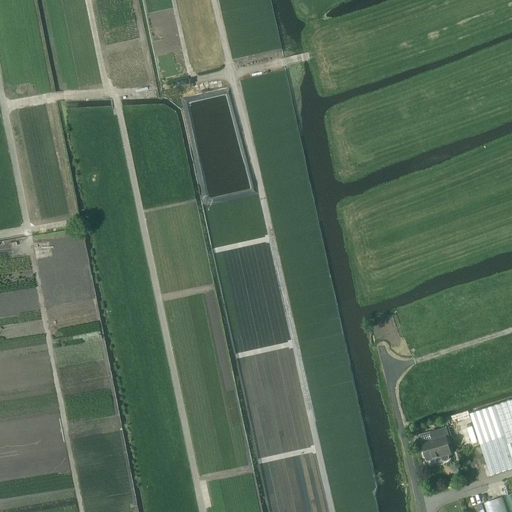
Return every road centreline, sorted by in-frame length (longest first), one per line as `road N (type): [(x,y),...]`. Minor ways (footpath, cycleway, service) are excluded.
road 1 (track): [(213,0),(331,511)]
road 2 (track): [(202,511),(87,0)]
road 3 (track): [(80,511),(0,92)]
road 4 (track): [(113,94),(308,55)]
road 5 (track): [(392,368),(511,328)]
